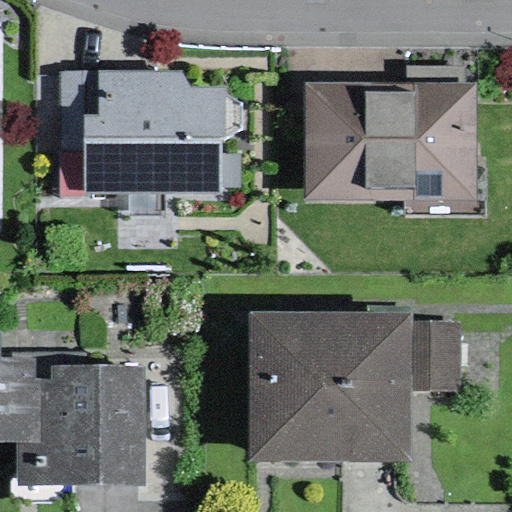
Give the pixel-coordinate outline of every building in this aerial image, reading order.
[(407,69),(407,90),(466,90),(467,70),(407,69)] [(61,75),(60,199),(223,200),(224,148),(244,132),(243,106),(226,92),(191,93),(182,76),(61,75)] [(306,90),(306,204),(405,204),(405,219),(487,219),(486,204),(478,205),(478,90),(466,90),(407,90),(306,90)] [(254,321),(249,469),(414,470),(414,393),(413,326),(413,320),(254,321)] [(462,328),(413,326),(414,393),(462,395),(462,328)] [(0,450),(17,451),(18,493),(146,491),(146,373),(52,373),(52,384),(37,384),(36,364),(1,364),(2,339),(0,338),(0,450)]
